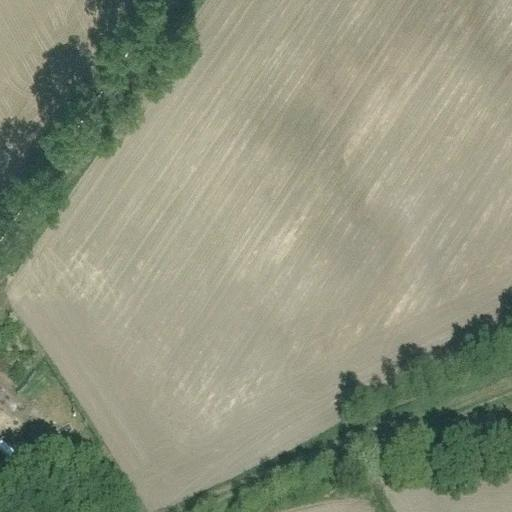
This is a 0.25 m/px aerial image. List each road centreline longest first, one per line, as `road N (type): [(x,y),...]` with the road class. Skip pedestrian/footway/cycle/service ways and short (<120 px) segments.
road 1 (track): [(185,511),(511,382)]
road 2 (unclassified): [(179,0),(0,266)]
road 3 (track): [(375,438),(511,434)]
